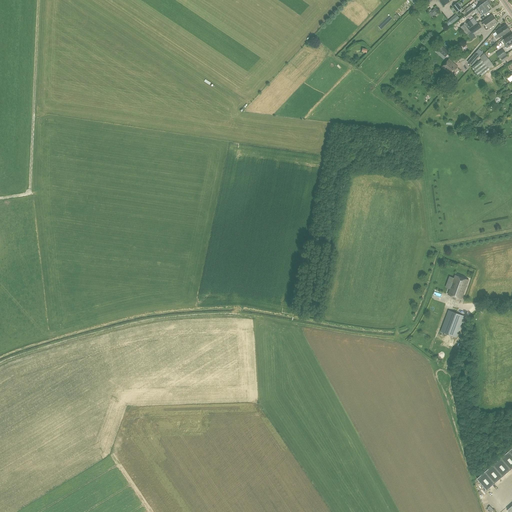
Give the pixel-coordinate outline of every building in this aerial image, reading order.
[(478,13),(479,12),(488,5),(491,3),(489,0),(488,0),(479,6),(479,7),(476,9),(474,10),(473,8),(464,15),(467,19),(475,12),(476,11),(478,13)] [(457,12),(462,9),(462,8),(458,3),(453,7),(457,12)] [(464,15),(473,8),(471,5),(464,11),(465,11),(462,13),(464,15)] [(479,12),(482,16),(484,14),(485,14),(491,10),(488,5),(479,12)] [(437,14),(437,13),(439,11),(435,7),(428,13),(433,18),(437,14)] [(456,15),(449,21),(452,25),(453,25),(460,19),(456,15)] [(483,21),(482,23),(484,26),(484,28),(485,30),(487,30),(489,29),(494,25),(494,24),(497,22),(492,15),(483,21)] [(469,29),(474,25),(471,20),(466,23),(469,29)] [(474,25),(469,29),(472,33),(473,34),(482,28),(478,22),(474,25)] [(464,24),(460,27),(467,34),(470,31),(464,24)] [(495,36),(496,39),(500,37),(510,30),(506,25),(496,32),(498,34),(495,36)] [(511,33),(502,40),(507,48),(511,44),(511,33)] [(442,46),(438,51),(445,57),(449,53),(442,46)] [(500,58),(501,57),(504,56),(506,54),(503,49),(499,51),(496,53),(500,58)] [(472,66),(480,56),(478,54),(476,53),(468,62),(472,66)] [(482,60),(489,69),(494,66),(492,64),(493,63),(484,53),(479,57),(482,60)] [(449,58),(442,67),(451,75),(458,66),(449,58)] [(490,69),(489,69),(482,60),(472,68),(480,78),(490,69)] [(469,280),(455,275),(448,294),(462,299),(469,280)] [(457,338),(465,316),(448,310),(440,332),(457,338)] [(511,469),(511,467),(511,454),(509,451),(501,458),(503,460),(511,469)] [(503,460),(501,458),(493,464),(503,476),(511,469),(503,460)] [(493,464),(485,471),(495,483),(503,476),(493,464)] [(495,483),(485,471),(477,478),(485,488),(486,490),(495,483)]
